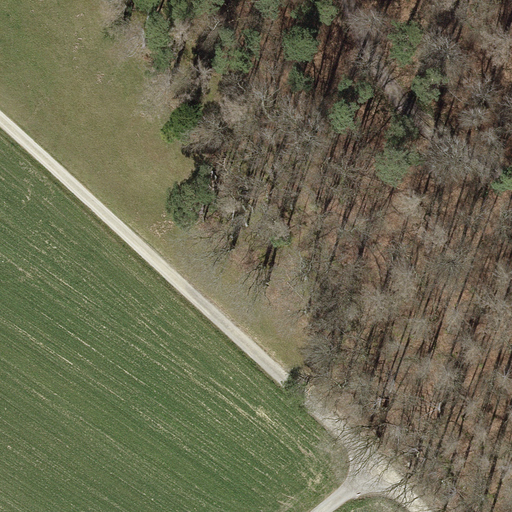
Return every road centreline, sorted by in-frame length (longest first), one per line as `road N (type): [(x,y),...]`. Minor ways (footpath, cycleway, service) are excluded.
road 1 (track): [(421,511),(0,110)]
road 2 (track): [(511,177),(454,148),(387,89),(347,0)]
